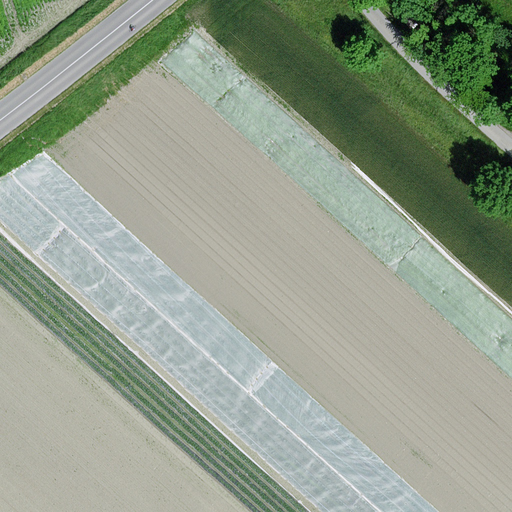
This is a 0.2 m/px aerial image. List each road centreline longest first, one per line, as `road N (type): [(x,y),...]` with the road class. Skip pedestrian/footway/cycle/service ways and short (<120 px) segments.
road 1 (unclassified): [(511,144),(410,55),(362,0)]
road 2 (tertiary): [(152,0),(0,122)]
